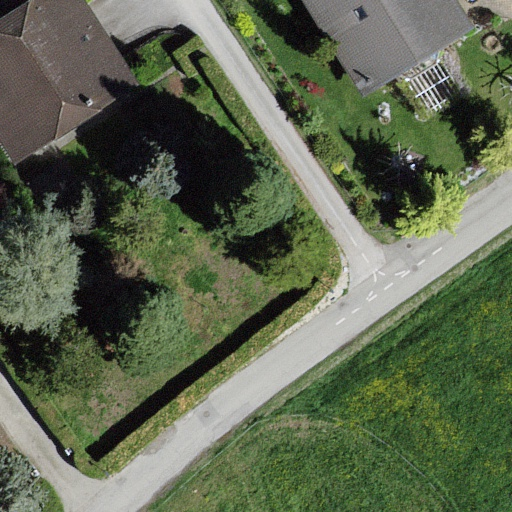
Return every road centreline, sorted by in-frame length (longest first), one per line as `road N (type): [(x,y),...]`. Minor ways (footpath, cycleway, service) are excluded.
road 1 (residential): [(384,290),(251,383),(110,511)]
road 2 (residential): [(192,0),(384,290)]
road 3 (residential): [(511,198),(384,290)]
